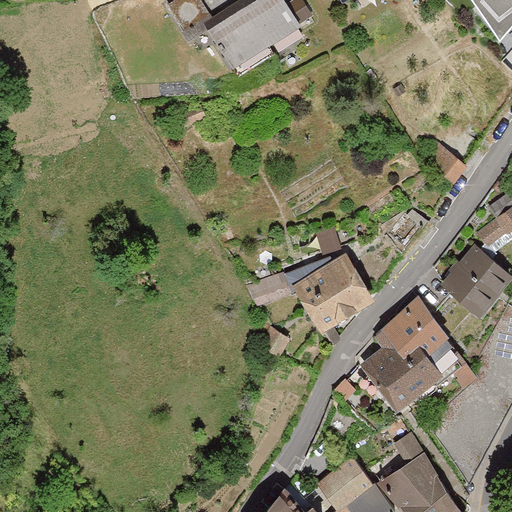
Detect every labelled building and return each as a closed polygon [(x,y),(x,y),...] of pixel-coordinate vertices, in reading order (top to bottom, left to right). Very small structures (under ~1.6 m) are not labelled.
[(174,0),(187,21),(213,5),(209,0),(174,0)] [(237,0),(192,29),(220,71),(306,15),(296,0),(287,0),(283,3),(280,0),(237,0)] [(511,0),(471,0),(500,41),(511,26),(511,0)] [(455,169),(466,159),(455,148),(445,159),(455,169)] [(492,230),(500,241),(511,232),(511,199),(503,206),(511,216),(492,230)] [(411,236),(430,218),(421,208),(402,227),(411,236)] [(511,266),(476,239),(447,276),(484,304),(511,267),(511,266)] [(330,334),(373,295),(347,251),(255,300),(264,311),(297,291),(330,334)] [(389,335),(365,356),(403,400),(441,366),(430,353),(454,333),(421,294),(382,327),(389,335)] [(511,306),(440,428),(475,471),(511,401),(511,306)] [(405,463),(377,482),(391,504),(401,511),(467,511),(468,511),(410,425),(393,439),(405,463)] [(354,461),(312,495),(323,511),(377,511),(391,504),(377,482),(354,461)] [(289,476),(260,511),(323,511),(312,495),(289,476)]
